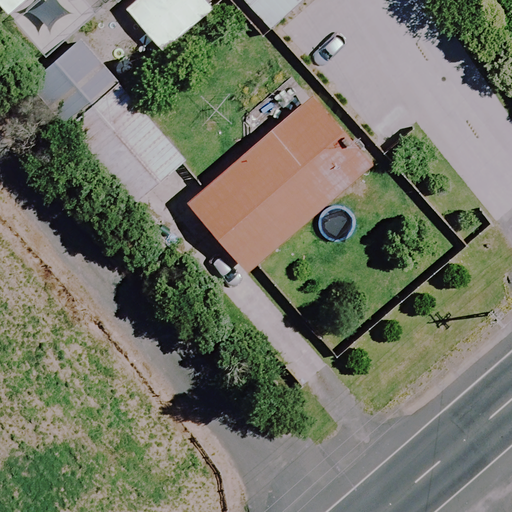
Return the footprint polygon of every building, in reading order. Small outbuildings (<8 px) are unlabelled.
[(21,0),(0,0),(0,37),(16,57),(48,31),(21,0)] [(303,0),(243,0),(271,30),(303,0)] [(71,133),(122,88),(80,39),(28,84),(71,133)] [(122,88),(71,133),(133,205),(185,160),(122,88)] [(374,164),(315,96),(189,204),(247,273),(374,164)] [(419,128),(393,96),(360,124),(386,156),(419,128)]
